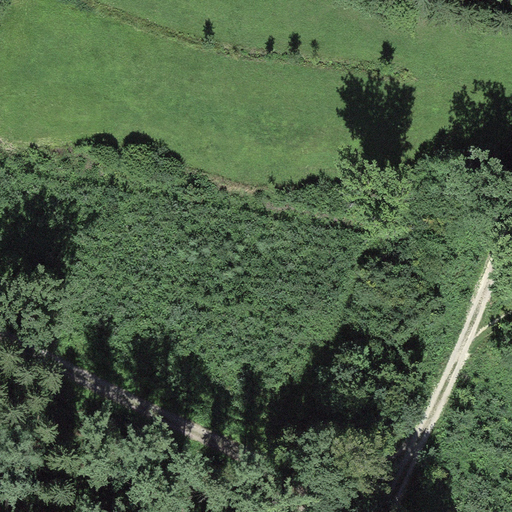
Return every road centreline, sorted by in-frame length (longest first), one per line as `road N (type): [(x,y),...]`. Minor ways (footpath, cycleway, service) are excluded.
road 1 (track): [(284,468),(0,326)]
road 2 (track): [(511,229),(391,511)]
road 3 (track): [(316,511),(284,468),(338,481),(417,458)]
